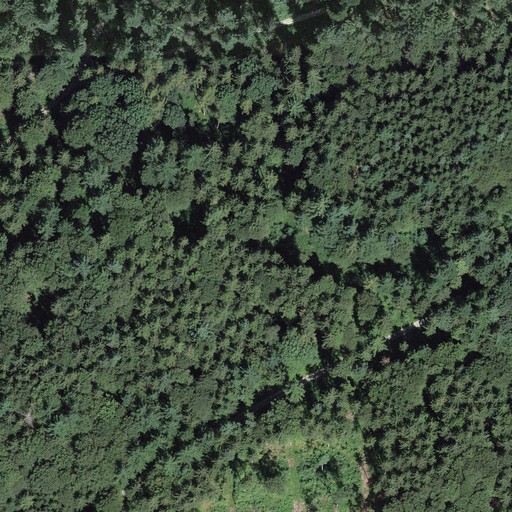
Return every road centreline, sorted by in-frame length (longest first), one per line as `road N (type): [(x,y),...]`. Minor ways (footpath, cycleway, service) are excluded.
road 1 (track): [(511,273),(223,425),(93,511)]
road 2 (track): [(68,83),(346,0)]
road 3 (track): [(0,148),(63,92),(113,0)]
